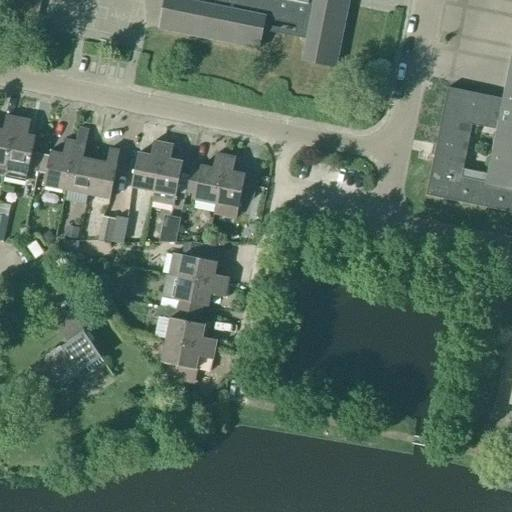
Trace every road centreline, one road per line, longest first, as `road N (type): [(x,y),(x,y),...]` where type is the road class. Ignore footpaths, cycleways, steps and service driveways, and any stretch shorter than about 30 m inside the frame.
road 1 (residential): [(284,135),(0,78)]
road 2 (residential): [(243,368),(275,189)]
road 3 (residential): [(396,152),(427,0)]
road 4 (residential): [(511,249),(384,218)]
